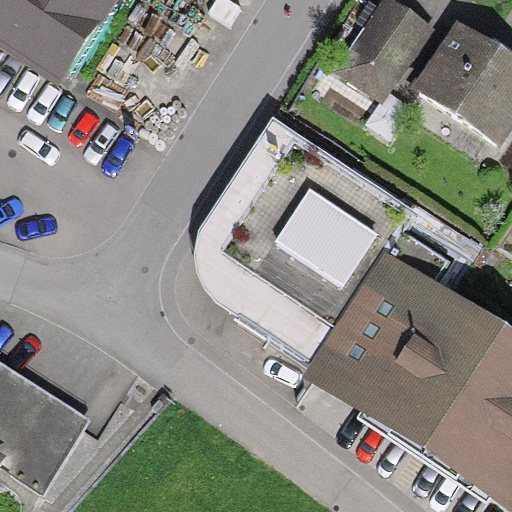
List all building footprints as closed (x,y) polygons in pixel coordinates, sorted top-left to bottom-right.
[(0,0),(0,50),(55,87),(112,0),(0,0)] [(423,35),(386,10),(351,60),(389,85),(423,35)] [(491,152),(511,121),(511,74),(506,70),(511,61),(490,47),(484,55),(457,38),(415,101),(491,152)] [(511,371),(412,305),(437,266),(283,165),(222,258),(226,260),(227,258),(264,282),(233,326),(511,510),(511,371)] [(0,474),(36,497),(77,433),(0,383),(0,474)]
